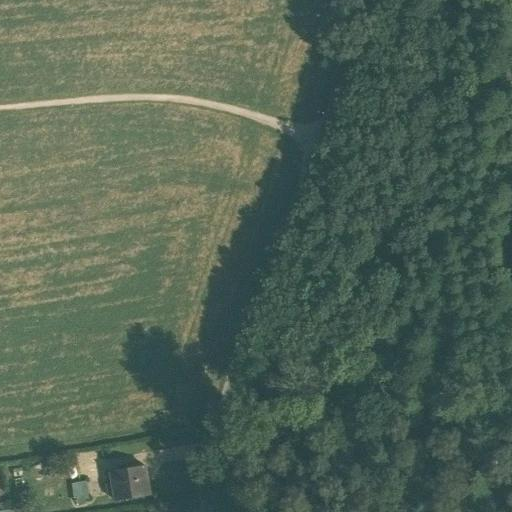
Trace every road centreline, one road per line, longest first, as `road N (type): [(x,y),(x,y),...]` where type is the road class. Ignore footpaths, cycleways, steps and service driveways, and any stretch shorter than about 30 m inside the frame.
road 1 (unclassified): [(381,0),(263,287),(235,370),(207,511)]
road 2 (track): [(0,108),(146,96),(213,103),(321,137)]
